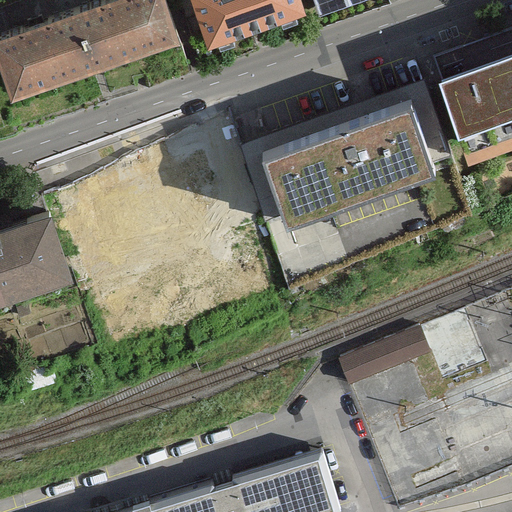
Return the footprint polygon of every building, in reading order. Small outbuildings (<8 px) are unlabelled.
[(59,0),(0,20),(0,49),(16,96),(177,42),(162,0),(59,0)] [(193,0),(207,35),(300,0),(193,0)] [(469,151),(511,135),(511,41),(439,68),(469,151)] [(431,166),(401,83),(256,135),(286,218),(431,166)] [(217,221),(192,145),(84,180),(108,256),(217,221)] [(0,296),(70,273),(43,194),(0,208),(0,296)] [(349,381),(430,349),(419,322),(338,354),(349,381)] [(325,511),(340,508),(341,506),(323,446),(321,445),(233,472),(232,473),(233,478),(215,483),(213,479),(212,478),(124,505),(101,511),(325,511)]
